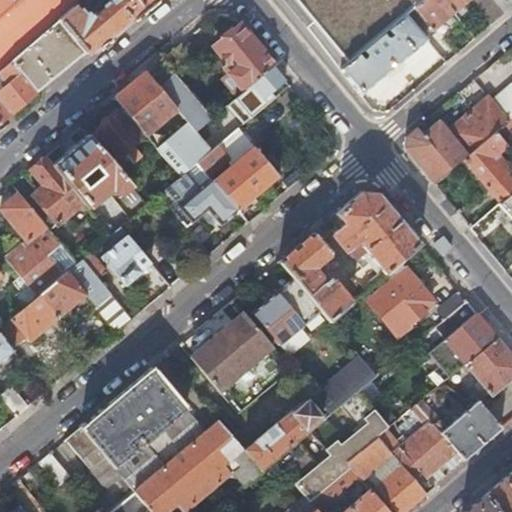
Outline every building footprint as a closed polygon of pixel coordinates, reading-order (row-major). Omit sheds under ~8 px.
[(0,0),(0,69),(9,61),(10,61),(57,20),(74,5),(80,0),(0,0)] [(57,20),(83,51),(87,56),(131,20),(154,0),(110,0),(111,1),(92,17),(90,14),(85,18),(74,5),(57,20)] [(471,0),(423,0),(412,9),(432,33),(471,0)] [(490,0),(474,0),(494,24),(504,15),(490,0)] [(490,0),(504,15),(511,8),(511,2),(510,0),(490,0)] [(339,71),(361,97),(427,42),(405,15),(339,71)] [(35,91),(83,51),(57,20),(10,61),(35,91)] [(272,67),(239,27),(215,48),(229,65),(225,68),(226,70),(244,91),(272,67)] [(20,104),(35,91),(10,61),(9,61),(0,69),(0,75),(4,81),(0,83),(0,101),(9,113),(13,118),(24,109),(20,104)] [(185,65),(173,75),(183,88),(195,78),(185,65)] [(284,81),(272,67),(244,91),(236,97),(223,108),(228,114),(235,122),(284,81)] [(244,91),(226,70),(218,77),(236,97),(244,91)] [(131,85),(114,99),(122,109),(149,141),(179,177),(195,163),(210,151),(195,132),(158,88),(145,72),(131,85)] [(173,75),(158,88),(195,132),(201,127),(208,121),(209,120),(183,88),(173,75)] [(488,100),(508,123),(511,120),(511,107),(499,91),(488,100)] [(405,150),(434,186),(462,162),(508,123),(488,100),(447,134),(439,124),(423,137),(417,129),(406,138),(405,150)] [(0,120),(9,113),(0,101),(0,120)] [(223,108),(209,120),(208,121),(213,126),(228,114),(223,108)] [(88,137),(110,164),(115,160),(119,165),(127,157),(129,159),(149,141),(122,109),(88,137)] [(462,162),(499,204),(511,192),(511,181),(495,161),(511,146),(511,120),(508,123),(462,162)] [(208,121),(201,127),(205,132),(213,126),(208,121)] [(207,176),(236,211),(247,224),(263,211),(253,198),(277,178),(252,147),(222,172),(219,167),(227,161),(227,158),(225,156),(238,145),(234,140),(241,134),(236,129),(210,151),(195,163),(207,177),(207,176)] [(52,164),(82,202),(88,208),(109,192),(112,195),(119,195),(129,187),(110,164),(88,137),(86,135),(52,164)] [(23,175),(10,185),(18,194),(43,223),(50,217),(56,224),(58,223),(61,227),(70,219),(67,214),(82,202),(52,164),(45,156),(30,169),(43,186),(37,191),(23,175)] [(179,177),(159,194),(177,216),(182,212),(191,223),(207,209),(220,225),(236,211),(207,176),(207,177),(195,163),(179,177)] [(398,261),(418,244),(376,193),(362,192),(335,215),(342,223),(332,231),(333,236),(344,251),(349,251),(358,243),(383,274),(398,261)] [(511,192),(499,204),(511,217),(511,192)] [(14,240),(0,252),(0,253),(18,275),(35,296),(37,295),(66,271),(76,263),(43,223),(18,194),(0,208),(0,213),(22,239),(17,243),(14,240)] [(119,226),(115,230),(122,239),(101,257),(125,286),(150,264),(119,226)] [(321,312),(328,320),(349,303),(329,278),(324,283),(313,270),(331,254),(313,233),(280,261),(294,278),(321,312)] [(88,252),(80,259),(90,271),(98,264),(88,252)] [(431,301),(398,261),(383,274),(364,290),(397,330),(406,323),(408,325),(422,313),(420,310),(431,301)] [(66,271),(37,295),(56,318),(85,294),(66,271)] [(35,296),(18,275),(6,286),(23,307),(35,296)] [(294,278),(253,313),(256,317),(251,321),(272,346),(277,342),(288,356),(312,336),(304,326),(321,312),(294,278)] [(426,317),(435,327),(465,301),(457,291),(426,317)] [(35,296),(23,307),(16,313),(8,319),(23,337),(27,342),(56,318),(37,295),(35,296)] [(103,310),(120,330),(131,321),(114,300),(103,310)] [(5,301),(0,304),(0,319),(3,323),(8,319),(16,313),(5,301)] [(435,327),(445,339),(476,314),(465,301),(435,327)] [(192,358),(219,391),(273,347),(272,346),(251,321),(246,314),(192,358)] [(476,314),(445,339),(464,364),(496,338),(476,314)] [(3,323),(0,325),(0,336),(9,348),(23,337),(8,319),(3,323)] [(0,361),(12,352),(9,348),(0,336),(0,361)] [(511,357),(496,338),(464,364),(482,387),(478,391),(484,397),(488,394),(490,397),(511,378),(511,357)] [(312,395),(328,415),(375,376),(359,357),(312,395)] [(210,511),(224,500),(260,471),(243,451),(219,421),(206,432),(153,368),(66,441),(82,461),(93,452),(97,448),(103,455),(134,493),(111,511),(210,511)] [(0,395),(0,396),(17,416),(28,407),(11,387),(0,395)] [(422,399),(416,404),(424,415),(430,409),(422,399)] [(243,451),(260,471),(321,421),(305,401),(243,451)] [(439,420),(433,425),(456,453),(463,461),(499,430),(476,402),(445,428),(439,420)] [(433,425),(424,415),(420,418),(425,424),(390,453),(401,465),(425,494),(432,487),(426,479),(438,468),(443,464),(456,453),(433,425)] [(377,436),(346,462),(359,477),(361,480),(367,475),(364,471),(389,451),(377,436)] [(97,448),(93,452),(98,459),(103,455),(97,448)] [(51,453),(40,462),(58,485),(70,476),(51,453)] [(463,461),(456,453),(443,464),(450,472),(463,461)] [(346,462),(303,497),(315,511),(316,511),(359,477),(346,462)] [(375,488),(394,511),(403,511),(425,494),(401,465),(375,488)] [(426,479),(432,487),(445,476),(438,468),(426,479)] [(496,511),(511,511),(511,471),(483,496),(496,511)] [(341,511),(387,511),(368,489),(350,505),(347,501),(343,505),(346,509),(341,511)] [(496,511),(483,496),(465,511),(496,511)] [(315,511),(303,497),(287,510),(288,511),(315,511)]
